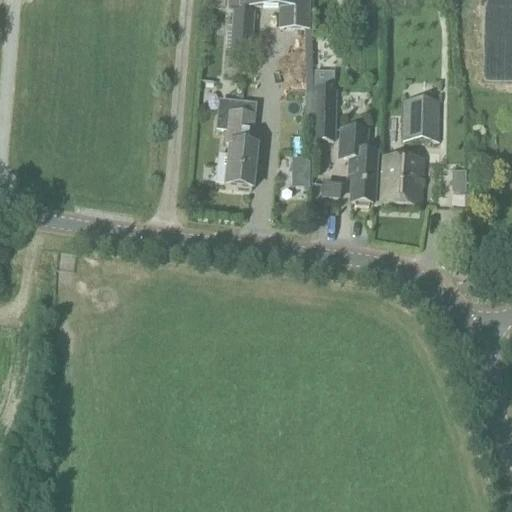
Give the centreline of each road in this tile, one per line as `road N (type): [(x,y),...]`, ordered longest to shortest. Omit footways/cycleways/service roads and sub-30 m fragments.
road 1 (secondary): [(467,335),(428,284),(376,264),(0,212)]
road 2 (secondary): [(511,457),(467,335)]
